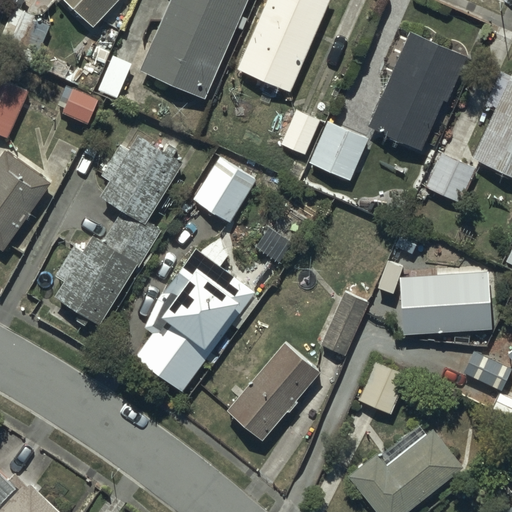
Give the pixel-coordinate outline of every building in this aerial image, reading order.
[(56,0),(93,31),(119,0),(56,0)] [(247,0),(171,0),(138,75),(202,103),(247,0)] [(289,96),(329,1),(325,0),(267,0),(237,75),(289,96)] [(34,20),(12,10),(0,36),(0,46),(17,54),(14,59),(30,66),(35,55),(38,56),(50,30),(33,22),(34,20)] [(465,62),(409,36),(366,130),(420,155),(443,105),(445,106),(465,62)] [(511,79),(510,78),(470,161),(511,181),(511,79)] [(0,138),(5,141),(26,96),(0,83),(0,138)] [(97,104),(64,91),(56,110),(63,113),(61,119),(87,130),(97,104)] [(304,157),(318,124),(296,115),(282,147),(304,157)] [(327,125),(309,166),(348,184),(366,143),(327,125)] [(145,221),(180,162),(139,136),(128,152),(119,146),(102,173),(112,180),(101,197),(121,210),(101,242),(93,238),(85,251),(76,245),(57,274),(65,279),(54,296),(99,325),(159,230),(145,221)] [(474,172),(441,156),(425,190),(458,206),(474,172)] [(0,253),(1,255),(48,189),(4,157),(0,162),(0,253)] [(218,167),(193,202),(229,227),(254,193),(218,167)] [(184,394),(252,296),(196,253),(179,280),(160,298),(143,332),(151,337),(135,363),(184,394)] [(437,281),(398,283),(401,339),(489,333),(486,277),(484,277),(484,270),(476,267),(436,268),(437,281)] [(366,306),(343,296),(320,348),(343,359),(366,306)] [(317,378),(283,349),(227,417),(260,445),(317,378)] [(473,355),(463,376),(496,392),(506,371),(473,355)] [(375,366),(357,403),(389,418),(407,381),(375,366)] [(375,458),(347,481),(372,511),(411,511),(461,472),(431,435),(399,461),(391,450),(377,462),(375,458)] [(0,511),(52,511),(29,489),(26,492),(13,480),(7,486),(0,478),(0,511)]
